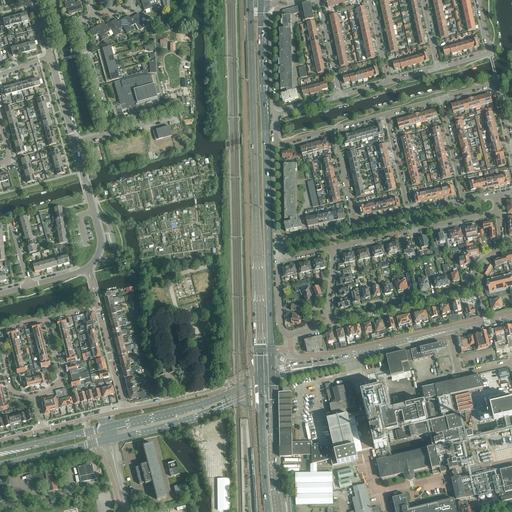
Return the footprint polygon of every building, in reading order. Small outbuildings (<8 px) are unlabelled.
[(67,8),(69,14),(82,11),(80,2),(74,3),(73,0),(64,3),(66,9),(67,8)] [(140,0),(144,11),(152,8),(151,5),(150,6),(149,0),(140,0)] [(335,6),(333,0),(325,0),(328,8),(335,6)] [(303,6),(300,6),(301,12),(302,14),(313,11),(311,3),(303,5),(303,6)] [(313,11),(302,14),(303,22),(314,20),(313,11)] [(26,13),(20,15),(22,23),(28,21),(26,13)] [(139,30),(148,25),(146,21),(143,22),(138,14),(130,18),(128,16),(126,17),(131,27),(136,24),(139,30)] [(20,15),(14,16),(16,24),(22,23),(20,15)] [(14,16),(8,18),(11,26),(16,24),(14,16)] [(116,19),(113,21),(119,30),(123,27),(127,34),(133,30),(131,27),(126,17),(117,22),(116,19)] [(283,27),(284,27),(291,27),(291,26),(291,17),(290,17),(283,17),(283,27)] [(11,26),(8,18),(3,19),(5,28),(11,26)] [(104,23),(101,24),(106,33),(111,31),(115,37),(121,34),(119,30),(113,21),(105,25),(104,23)] [(106,33),(101,24),(90,30),(94,37),(99,34),(102,41),(103,40),(105,39),(108,37),(106,33)] [(281,90),(284,90),(291,90),(290,29),(284,30),(280,30),(281,30),(281,32),(280,32),(280,33),(280,41),(281,41),(281,44),(280,44),(281,44),(281,47),(280,47),(280,48),(280,56),(280,57),(282,57),(282,60),(280,60),(282,60),(282,63),(280,63),(281,63),(281,72),(282,72),(282,75),(281,75),(281,76),(282,75),(282,78),(281,78),(281,79),(281,87),(282,87),(282,90),(281,90)] [(34,42),(28,43),(30,51),(36,50),(34,42)] [(28,43),(22,45),(24,53),(30,51),(28,43)] [(22,45),(16,47),(19,55),(24,53),(22,45)] [(19,55),(16,47),(10,48),(13,56),(19,55)] [(99,56),(100,59),(114,55),(112,55),(110,48),(109,48),(98,51),(100,56),(99,56)] [(101,64),(102,67),(116,63),(114,63),(112,56),(114,55),(100,59),(101,59),(102,63),(101,64)] [(103,71),(104,74),(118,71),(117,71),(115,63),(116,63),(102,67),(103,67),(104,71),(103,71)] [(118,71),(104,74),(104,75),(105,74),(106,79),(106,82),(117,79),(122,78),(119,70),(118,71)] [(113,87),(115,87),(120,104),(112,106),(116,120),(124,118),(122,111),(127,110),(132,108),(133,113),(137,111),(140,111),(140,113),(161,107),(159,99),(157,99),(156,95),(160,94),(158,86),(158,85),(154,86),(150,75),(141,75),(114,82),(114,83),(112,84),(111,85),(111,86),(112,87),(113,87)] [(291,92),(285,93),(281,95),(283,102),(299,98),(296,90),(291,92)] [(467,100),(468,101),(470,109),(475,107),(473,99),(467,100)] [(435,110),(430,112),(432,120),(433,121),(435,121),(435,122),(438,121),(435,110)] [(172,133),(181,130),(179,125),(170,127),(172,133)] [(153,131),(155,140),(172,136),(169,126),(153,131)] [(351,143),(348,135),(346,136),(346,135),(343,136),(344,136),(343,137),(342,137),(343,140),(344,140),(345,145),(349,144),(350,148),(352,147),(351,143)] [(327,140),(321,142),(324,150),(331,148),(330,146),(328,146),(327,140)] [(287,159),(287,161),(288,161),(288,160),(296,160),(296,161),(297,161),(297,160),(297,158),(297,156),(296,156),(296,154),(295,152),(293,152),(286,152),(286,153),(283,153),(283,159),(287,159)] [(349,160),(356,158),(356,157),(357,157),(356,152),(347,153),(348,154),(347,154),(348,157),(349,159),(349,160)] [(288,220),(295,220),(295,219),(294,171),(295,171),(297,171),(297,165),(295,165),(294,165),(284,165),(284,169),(285,169),(285,172),(284,172),(284,173),(285,172),(285,175),(284,175),(284,176),(284,185),(286,185),(286,188),(284,188),(286,188),(286,191),(284,191),(284,192),(285,201),(284,201),(286,201),(286,204),(285,204),(286,204),(286,207),(284,207),(285,207),(285,216),(285,217),(286,217),(286,219),(285,219),(285,220),(288,220)] [(6,173),(0,174),(2,182),(8,181),(6,173)] [(476,190),(475,182),(467,183),(468,188),(470,187),(471,191),(473,191),(476,190)] [(364,191),(356,193),(357,194),(356,195),(357,198),(358,198),(365,196),(364,193),(370,192),(369,190),(364,191)] [(339,204),(336,204),(336,205),(337,206),(337,207),(337,208),(338,211),(339,220),(341,220),(341,219),(342,219),(342,220),(344,219),(345,219),(343,211),(343,210),(342,210),(340,211),(339,208),(339,205),(340,205),(340,204),(339,204)] [(295,222),(288,223),(284,224),(286,232),(302,228),(300,220),(295,222)] [(438,234),(435,235),(436,237),(436,239),(435,239),(436,242),(436,243),(438,242),(439,242),(445,241),(445,238),(444,235),(444,233),(441,234),(441,233),(439,234),(438,234)] [(427,238),(428,239),(426,240),(426,237),(423,238),(423,237),(420,238),(419,239),(421,249),(428,247),(427,242),(428,242),(428,238),(427,238)] [(404,242),(406,250),(404,251),(405,254),(402,255),(404,261),(408,260),(407,254),(409,254),(413,253),(412,249),(413,249),(411,240),(410,240),(409,240),(408,240),(407,241),(404,242)] [(458,257),(460,266),(464,266),(470,264),(469,258),(479,255),(478,247),(467,249),(459,251),(460,252),(458,255),(460,255),(460,256),(458,257)] [(495,267),(494,267),(495,269),(496,270),(499,270),(498,266),(504,264),(501,257),(499,258),(498,259),(495,260),(494,261),(495,263),(494,264),(495,267)] [(292,266),(289,267),(291,276),(294,275),(295,278),(297,277),(294,266),(292,267),(292,266)] [(485,272),(483,275),(487,277),(488,275),(490,276),(491,273),(495,273),(494,272),(494,270),(493,270),(492,269),(491,267),(488,266),(487,267),(486,269),(485,271),(485,272)] [(452,273),(451,274),(452,275),(451,276),(451,279),(452,278),(453,282),(459,281),(458,273),(457,270),(454,271),(454,272),(453,272),(453,273),(452,273)] [(489,292),(490,294),(489,294),(491,300),(510,295),(509,293),(510,293),(511,292),(511,274),(505,276),(502,277),(493,279),(490,280),(486,281),(487,285),(486,285),(487,288),(488,288),(489,292)] [(339,277),(341,284),(344,283),(344,284),(351,283),(349,275),(339,277)] [(442,287),(440,278),(440,276),(433,277),(436,288),(438,288),(439,288),(440,288),(441,287),(442,287)] [(444,277),(440,278),(442,287),(443,287),(444,287),(445,287),(446,286),(448,285),(446,276),(444,276),(444,277)] [(421,291),(422,291),(423,291),(425,291),(426,290),(427,290),(426,289),(429,288),(428,282),(429,282),(428,278),(419,280),(419,281),(417,282),(417,283),(417,285),(418,285),(420,285),(421,291)] [(402,290),(408,289),(405,279),(403,279),(403,281),(396,283),(396,285),(397,288),(398,291),(399,293),(402,292),(402,291),(402,290)] [(301,295),(301,296),(304,295),(306,302),(310,300),(312,299),(309,289),(310,288),(308,283),(295,288),(297,292),(300,291),(301,295)] [(371,288),(373,288),(374,296),(377,295),(377,296),(380,296),(380,295),(379,290),(382,289),(380,284),(379,284),(378,285),(379,286),(375,287),(374,283),(370,284),(371,288)] [(385,285),(383,285),(382,283),(380,283),(382,289),(384,289),(385,295),(391,293),(391,291),(393,291),(392,285),(390,285),(389,284),(387,284),(385,284),(385,285)] [(313,294),(315,293),(316,297),(322,294),(320,291),(323,290),(320,284),(318,285),(318,286),(313,289),(312,287),(310,288),(313,294)] [(339,289),(340,296),(343,295),(343,296),(347,295),(346,294),(350,294),(348,287),(339,289)] [(361,295),(363,295),(364,298),(365,298),(366,299),(367,299),(368,298),(370,297),(369,292),(369,291),(369,288),(368,288),(368,287),(366,287),(365,288),(364,287),(362,288),(361,288),(361,289),(360,289),(361,295)] [(359,296),(361,295),(360,289),(356,289),(355,292),(355,293),(351,293),(353,303),(359,302),(358,300),(360,300),(359,296)] [(107,307),(114,305),(114,303),(123,301),(122,299),(120,300),(120,299),(106,303),(106,305),(106,306),(107,307)] [(339,307),(340,309),(345,308),(344,306),(349,305),(347,299),(343,300),(338,301),(339,303),(337,303),(339,308),(339,307)] [(501,304),(500,299),(490,302),(492,307),(491,307),(492,309),(493,310),(502,308),(502,307),(504,307),(504,306),(504,304),(503,304),(501,304)] [(292,307),(291,310),(300,312),(301,311),(301,309),(300,309),(301,306),(292,304),(291,304),(291,302),(287,301),(286,306),(288,307),(288,306),(292,307)] [(457,312),(458,314),(462,313),(461,311),(459,302),(458,303),(458,302),(456,302),(456,303),(453,304),(455,312),(457,312)] [(442,315),(443,317),(446,316),(446,314),(450,313),(448,305),(444,306),(443,306),(442,305),(441,306),(440,306),(440,307),(442,315)] [(465,307),(467,315),(475,313),(474,308),(472,309),(471,305),(470,306),(470,305),(468,306),(465,307)] [(431,318),(430,318),(430,321),(432,321),(432,318),(435,317),(436,319),(438,319),(436,308),(433,309),(432,308),(431,309),(430,310),(429,310),(431,318)] [(422,312),(420,312),(422,321),(424,321),(424,323),(428,322),(428,320),(426,311),(425,311),(425,310),(422,311),(422,312)] [(294,313),(286,311),(286,317),(292,319),(291,323),(299,325),(299,324),(300,324),(301,323),(301,322),(300,321),(300,320),(299,320),(300,317),(299,316),(299,314),(294,313)] [(422,321),(420,312),(417,313),(417,312),(414,313),(414,314),(413,314),(415,322),(416,322),(416,325),(420,324),(420,322),(422,321)] [(403,316),(405,325),(409,324),(409,326),(410,326),(411,330),(412,330),(413,330),(413,329),(413,330),(415,330),(414,326),(412,327),(410,315),(407,316),(406,315),(404,315),(404,316),(403,316)] [(402,326),(405,325),(403,316),(403,317),(402,316),(400,316),(400,317),(397,318),(399,328),(402,328),(402,326)] [(386,320),(388,326),(388,328),(388,329),(395,328),(393,319),(390,319),(389,319),(388,319),(387,320),(386,320)] [(375,332),(375,336),(378,336),(377,334),(381,333),(381,335),(387,333),(386,328),(388,328),(388,326),(386,326),(385,325),(383,325),(382,321),(378,322),(377,322),(376,321),(375,322),(375,323),(376,331),(375,332)] [(364,325),(366,333),(372,332),(370,323),(367,324),(365,324),(365,325),(364,325)] [(355,327),(353,327),(355,335),(357,335),(362,334),(360,326),(359,326),(358,325),(357,326),(356,326),(355,327)] [(355,335),(353,327),(351,328),(351,327),(351,328),(350,327),(349,328),(348,328),(347,328),(349,337),(353,336),(355,335)] [(497,342),(494,343),(489,344),(490,347),(495,346),(497,352),(509,349),(504,328),(494,330),(497,342)] [(338,331),(337,331),(339,339),(340,343),(346,341),(345,338),(343,330),(340,330),(339,330),(338,330),(338,331)] [(493,338),(494,343),(497,342),(494,330),(486,332),(488,339),(493,338)] [(326,334),(326,335),(328,342),(335,340),(332,333),(331,332),(329,333),(329,334),(327,334),(326,334)] [(486,332),(474,335),(478,350),(478,348),(489,345),(489,347),(490,347),(486,332)] [(323,337),(306,341),(308,352),(314,351),(314,353),(320,352),(319,349),(323,348),(324,350),(323,350),(323,352),(327,351),(323,337)] [(467,337),(461,338),(462,345),(463,347),(463,348),(470,347),(470,346),(468,337),(467,337)] [(411,350),(413,361),(438,356),(436,350),(441,349),(440,344),(435,345),(432,346),(431,345),(427,346),(427,347),(426,347),(426,346),(424,346),(422,347),(422,348),(421,348),(421,347),(417,348),(417,349),(411,350)] [(408,362),(406,352),(386,356),(391,376),(411,372),(410,368),(408,362)] [(74,356),(66,358),(67,363),(70,362),(70,364),(76,363),(75,361),(74,356)] [(122,368),(130,367),(129,364),(134,363),(135,362),(135,360),(121,364),(121,366),(121,367),(122,368)] [(69,372),(70,376),(88,371),(87,367),(76,370),(75,365),(67,367),(68,372),(69,372)] [(508,369),(498,371),(500,378),(510,376),(508,369)] [(137,370),(123,373),(124,375),(123,376),(124,377),(124,378),(132,377),(132,374),(136,373),(137,372),(137,370)] [(88,371),(70,376),(71,381),(72,387),(74,386),(76,386),(80,385),(79,380),(89,378),(88,371)] [(107,371),(99,373),(91,375),(92,382),(95,381),(94,377),(100,376),(100,379),(109,377),(108,376),(109,376),(108,374),(107,371)] [(425,400),(421,401),(421,402),(422,403),(425,402),(424,403),(425,407),(428,418),(436,416),(432,398),(437,397),(441,414),(454,412),(450,395),(483,388),(480,375),(422,388),(425,400)] [(283,392),(279,392),(279,393),(279,411),(279,417),(279,419),(280,435),(280,443),(280,446),(279,446),(279,457),(291,456),(292,456),(292,455),(293,455),(306,455),(306,459),(309,459),(310,459),(312,459),(315,459),(315,463),(317,462),(327,460),(331,459),(332,466),(342,463),(343,463),(351,461),(350,455),(356,453),(354,441),(350,426),(349,422),(348,415),(347,415),(346,410),(353,408),(357,408),(357,407),(356,404),(355,401),(351,385),(339,387),(336,388),(333,389),(331,383),(325,384),(332,413),(332,415),(333,419),(331,419),(327,420),(328,420),(329,427),(331,434),(333,447),(312,447),(312,442),(292,443),(292,439),(292,434),(291,415),(291,393),(291,392),(283,392)] [(362,392),(361,392),(361,393),(362,393),(363,397),(362,397),(363,397),(364,401),(363,401),(364,402),(365,405),(364,405),(365,406),(366,410),(365,410),(366,411),(367,414),(366,414),(366,415),(367,415),(367,417),(368,419),(367,419),(368,419),(369,423),(369,424),(369,425),(370,428),(370,429),(371,433),(371,434),(372,436),(372,438),(372,439),(373,439),(373,443),(373,444),(374,444),(375,448),(375,449),(376,449),(387,446),(388,446),(388,445),(387,441),(387,440),(386,440),(386,436),(386,435),(385,435),(385,432),(384,431),(385,431),(385,430),(421,422),(423,422),(426,421),(423,407),(424,407),(425,407),(424,403),(425,402),(422,403),(421,402),(416,403),(390,409),(385,387),(361,392),(362,392)] [(64,396),(67,406),(69,405),(70,406),(72,405),(73,404),(71,397),(68,398),(65,388),(62,389),(64,396)] [(77,389),(81,403),(84,402),(85,402),(86,401),(87,401),(85,393),(84,391),(81,391),(80,388),(77,389)] [(86,392),(88,401),(91,400),(93,400),(93,399),(94,399),(91,391),(88,392),(87,388),(85,388),(86,392)] [(58,396),(58,398),(61,397),(62,399),(59,400),(61,408),(62,408),(64,408),(64,407),(67,406),(64,396),(62,389),(60,390),(61,395),(58,396)] [(93,391),(95,399),(97,398),(98,399),(100,398),(100,397),(101,397),(99,389),(93,391)] [(473,408),(470,398),(469,392),(455,396),(459,411),(473,408)] [(508,395),(489,400),(493,420),(511,415),(511,399),(509,400),(508,395)] [(40,400),(42,406),(58,402),(57,399),(59,399),(58,398),(58,396),(56,396),(55,396),(55,397),(52,397),(51,397),(50,398),(46,399),(46,398),(40,400)] [(58,402),(42,406),(44,413),(45,414),(49,413),(49,411),(53,410),(53,411),(54,411),(55,410),(60,408),(58,402)] [(442,433),(444,438),(445,443),(460,439),(473,436),(472,430),(464,432),(463,428),(460,415),(447,418),(446,418),(431,422),(430,422),(433,435),(434,435),(442,433)] [(193,429),(191,430),(195,444),(198,443),(198,446),(202,445),(201,442),(210,439),(223,439),(229,439),(228,417),(205,425),(193,429)] [(464,418),(462,419),(462,420),(462,421),(462,423),(463,424),(463,425),(465,426),(466,426),(468,425),(469,425),(469,424),(470,423),(470,422),(470,421),(470,419),(469,418),(468,417),(466,417),(465,417),(464,418)] [(395,431),(398,441),(400,440),(427,434),(425,424),(415,426),(409,428),(395,431)] [(405,473),(413,471),(432,467),(432,470),(440,469),(441,473),(446,472),(445,467),(444,467),(443,464),(448,463),(450,471),(453,470),(453,471),(456,471),(455,470),(458,469),(457,461),(473,457),(469,440),(391,458),(378,461),(382,479),(405,473)] [(140,467),(135,468),(140,485),(145,483),(145,484),(152,482),(157,500),(166,497),(152,444),(143,446),(147,464),(140,466),(140,467)] [(475,464),(473,458),(460,461),(461,467),(475,464)] [(167,463),(171,477),(180,474),(176,461),(167,463)] [(77,467),(80,482),(95,479),(92,464),(77,467)] [(352,468),(337,472),(339,479),(354,476),(352,468)] [(511,468),(500,471),(505,493),(511,491),(511,468)] [(31,475),(33,483),(43,481),(43,480),(44,478),(44,476),(45,476),(48,492),(58,490),(54,471),(31,475)] [(413,471),(405,473),(405,477),(406,479),(408,481),(410,481),(412,481),(413,479),(414,477),(414,475),(413,471)] [(305,473),(295,473),(296,505),(304,505),(333,505),(332,472),(320,473),(317,473),(310,473),(308,473),(305,473)] [(473,475),(473,474),(460,477),(465,498),(473,496),(478,495),(473,475)] [(457,478),(457,477),(455,477),(455,479),(452,479),(457,500),(465,498),(460,477),(457,478)] [(350,478),(338,481),(340,489),(352,486),(350,478)] [(219,479),(219,510),(230,510),(230,479),(219,479)] [(174,487),(176,495),(187,492),(185,484),(174,487)] [(353,487),(355,495),(352,496),(353,498),(352,498),(355,511),(350,511),(383,511),(382,506),(381,505),(380,506),(379,506),(380,507),(372,508),(371,508),(366,484),(353,487)] [(511,492),(500,495),(502,502),(511,499),(511,492)] [(392,499),(395,511),(456,511),(454,499),(410,510),(406,495),(392,499)] [(470,511),(470,507),(467,507),(467,505),(468,505),(467,501),(464,502),(458,503),(457,500),(455,501),(457,510),(459,509),(459,511),(470,511)]
